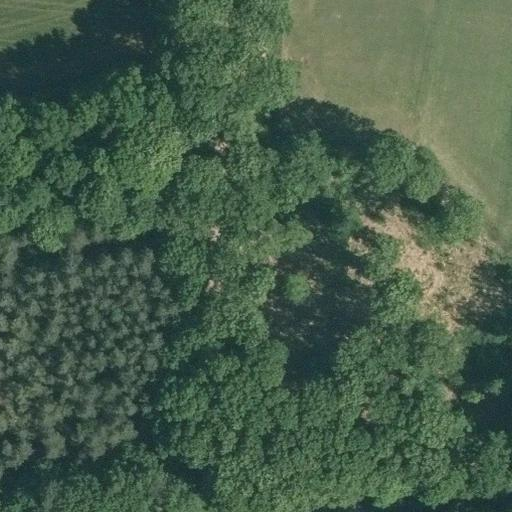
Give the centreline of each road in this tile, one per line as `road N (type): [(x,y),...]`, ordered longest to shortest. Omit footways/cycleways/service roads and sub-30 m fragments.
road 1 (unclassified): [(211,511),(224,0)]
road 2 (primary): [(369,511),(511,493)]
